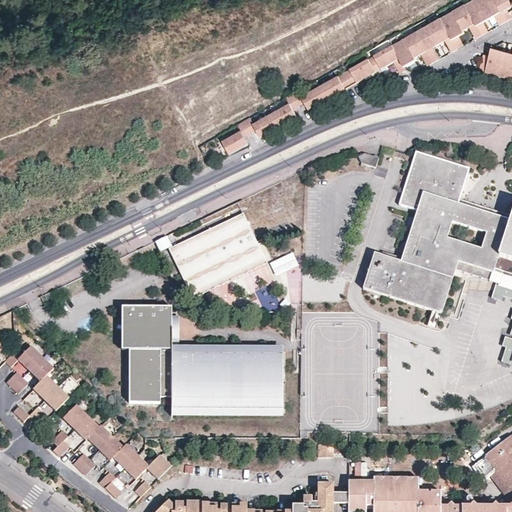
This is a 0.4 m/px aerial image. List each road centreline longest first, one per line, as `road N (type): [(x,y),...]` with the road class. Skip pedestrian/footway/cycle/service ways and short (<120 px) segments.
road 1 (residential): [(0,300),(342,137),(427,115),(511,119)]
road 2 (residential): [(415,101),(298,138),(0,281)]
road 3 (residential): [(145,511),(174,486),(275,489),(304,470),(341,469),(341,511)]
road 4 (residential): [(415,101),(423,79),(511,33)]
